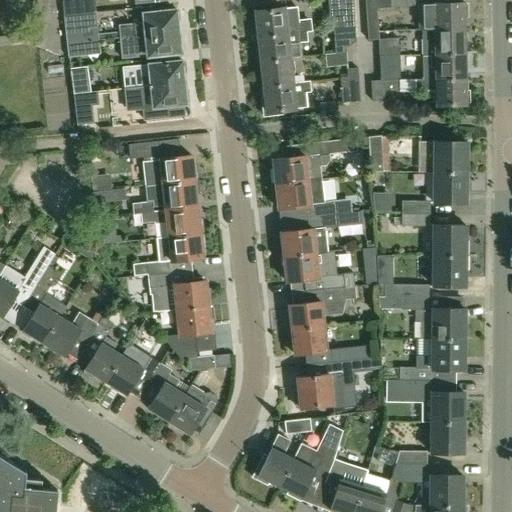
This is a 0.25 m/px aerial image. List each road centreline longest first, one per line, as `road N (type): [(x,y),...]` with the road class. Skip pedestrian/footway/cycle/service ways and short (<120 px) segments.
road 1 (residential): [(200,494),(245,417),(254,380),(214,0)]
road 2 (residential): [(501,511),(506,147)]
road 3 (residential): [(200,494),(0,372)]
road 4 (residential): [(506,147),(502,0)]
